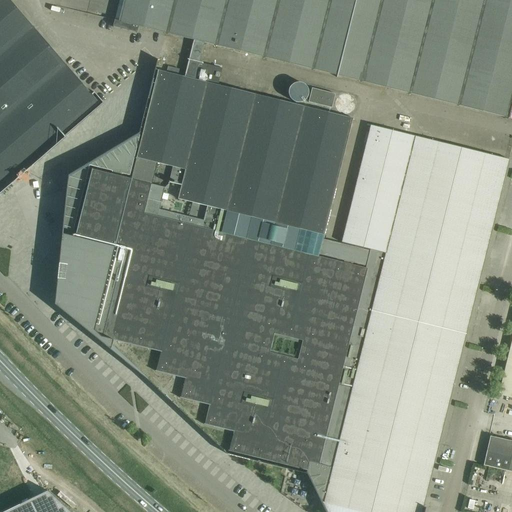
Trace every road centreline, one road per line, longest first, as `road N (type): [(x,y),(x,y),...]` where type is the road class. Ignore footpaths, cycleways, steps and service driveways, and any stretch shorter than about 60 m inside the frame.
road 1 (unclassified): [(0,280),(157,437),(247,511)]
road 2 (unknown): [(511,129),(369,107),(333,233)]
road 3 (residential): [(448,511),(511,261)]
road 4 (primary): [(157,511),(0,360)]
